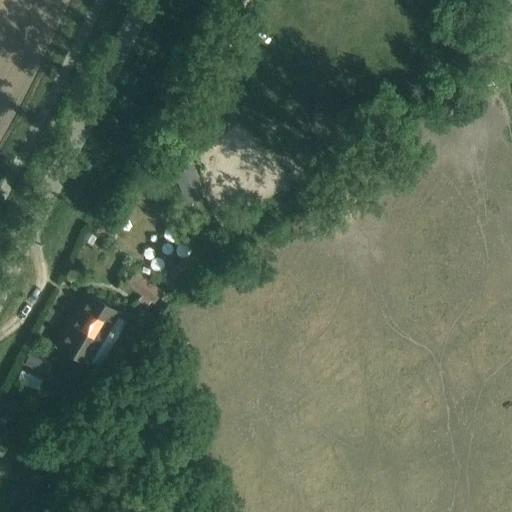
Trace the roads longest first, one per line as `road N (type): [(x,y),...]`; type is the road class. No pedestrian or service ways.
road 1 (tertiary): [(0,293),(145,0)]
road 2 (residential): [(94,0),(0,189)]
